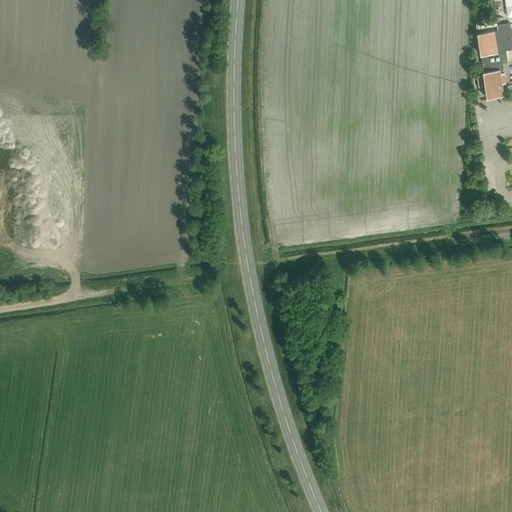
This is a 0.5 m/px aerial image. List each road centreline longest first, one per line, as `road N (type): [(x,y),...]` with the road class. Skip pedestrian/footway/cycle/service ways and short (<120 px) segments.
road 1 (primary): [(320,511),(266,351),(240,220),(233,88),(239,0)]
road 2 (track): [(0,308),(186,280)]
road 3 (track): [(278,265),(460,242)]
